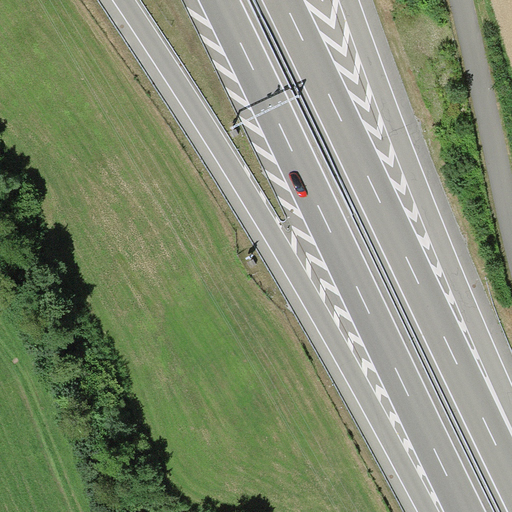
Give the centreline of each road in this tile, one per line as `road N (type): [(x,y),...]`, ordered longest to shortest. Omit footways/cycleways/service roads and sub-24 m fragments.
road 1 (motorway): [(121,0),(440,511)]
road 2 (motorway): [(218,0),(463,511)]
road 3 (motorway): [(511,482),(285,0)]
road 4 (motorway): [(511,428),(350,0)]
road 5 (track): [(511,248),(456,0)]
